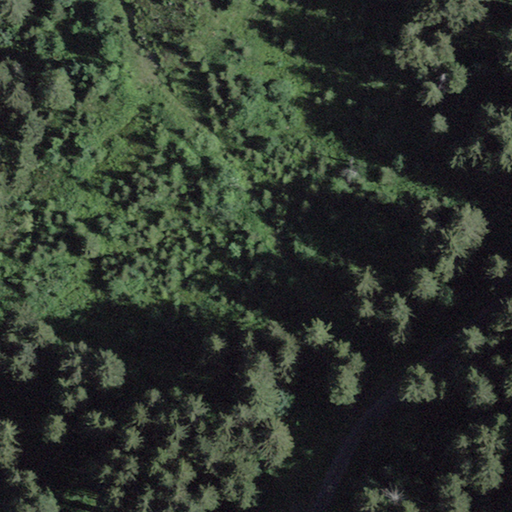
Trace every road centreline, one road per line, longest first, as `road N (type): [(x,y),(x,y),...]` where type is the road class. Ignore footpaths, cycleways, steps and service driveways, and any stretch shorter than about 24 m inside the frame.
road 1 (track): [(299,511),(294,489),(303,432),(330,370),(320,304),(244,172),(167,99),(134,55),(117,0)]
road 2 (track): [(315,511),(370,410),(511,291)]
